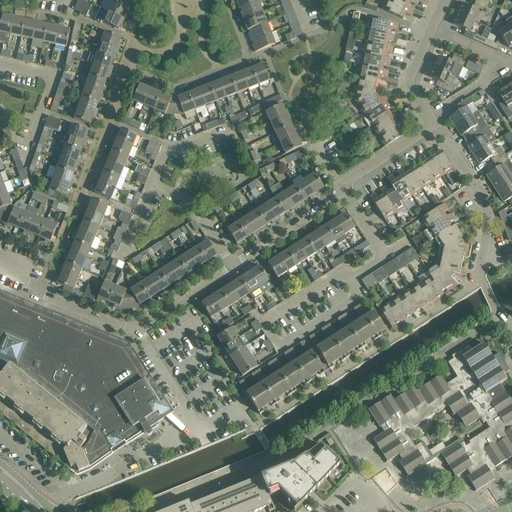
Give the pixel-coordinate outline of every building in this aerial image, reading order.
[(108,0),(103,0),(99,8),(105,11),(124,19),(123,18),(124,15),(126,15),(129,9),(110,0),(108,0)] [(109,0),(110,0),(129,9),(129,8),(128,8),(129,4),(130,5),(132,0),(109,0)] [(236,2),(239,9),(258,1),(257,0),(237,0),(238,2),(236,2)] [(413,9),(408,7),(408,8),(390,0),(387,0),(383,10),(402,19),(405,13),(410,16),(413,9)] [(262,12),(258,1),(239,9),(240,9),(242,12),(240,13),(243,19),(262,12)] [(487,9),(488,4),(475,1),(474,6),(487,9)] [(461,4),(457,14),(474,21),(478,11),(461,4)] [(124,19),(105,11),(100,22),(118,29),(120,25),(121,26),(124,19)] [(266,23),(262,12),(243,19),(243,20),(245,19),(246,23),(245,24),(247,30),(266,23)] [(2,15),(0,24),(0,41),(8,43),(10,35),(14,16),(9,14),(9,17),(2,15)] [(474,21),(457,14),(452,24),(469,32),(474,21)] [(19,17),(14,16),(10,35),(21,37),(25,20),(19,19),(19,17)] [(371,18),(369,30),(390,35),(390,34),(391,29),(397,30),(398,24),(371,18)] [(31,22),(25,20),(21,37),(32,40),(36,21),(31,19),(31,22)] [(32,40),(31,47),(42,49),(43,42),(47,25),(41,24),(41,22),(36,21),(32,40)] [(75,21),(72,34),(78,35),(79,31),(81,24),(75,21)] [(270,34),(266,23),(247,30),(247,31),(249,30),(250,34),(249,34),(251,41),(270,34)] [(43,42),(54,45),(59,25),(54,24),(53,26),(47,25),(43,42)] [(64,27),(59,25),(54,45),(66,47),(70,30),(63,29),(64,27)] [(511,45),(511,32),(508,26),(499,32),(509,48),(511,45)] [(387,46),(388,41),(394,42),(396,35),(390,34),(390,35),(369,30),(366,42),(387,47),(387,46)] [(104,32),(100,43),(119,50),(120,45),(118,44),(121,38),(104,32)] [(275,44),(270,34),(251,41),(253,41),(254,44),(253,45),(255,52),(275,44)] [(472,39),(484,45),(487,40),(475,34),(472,39)] [(353,39),(348,38),(346,50),(352,51),(355,40),(353,39)] [(499,45),(487,40),(484,45),(497,50),(499,45)] [(366,42),(363,54),(385,58),(386,53),(392,54),(393,47),(387,46),(387,47),(366,42)] [(117,54),(119,50),(100,43),(96,54),(113,60),(115,54),(117,54)] [(87,63),(93,65),(111,71),(113,66),(111,66),(113,60),(96,54),(91,52),(87,63)] [(382,70),(382,69),(383,64),(389,66),(391,59),(385,58),(363,54),(361,65),(382,70)] [(433,67),(450,74),(458,78),(465,62),(453,57),(450,62),(438,56),(433,67)] [(469,61),(465,68),(480,75),(483,67),(469,61)] [(272,79),(269,80),(262,62),(257,64),(258,66),(252,69),(258,85),(269,81),(270,83),(273,82),(272,79)] [(109,76),(111,71),(93,65),(89,75),(105,81),(107,75),(109,76)] [(361,65),(358,77),(379,82),(380,81),(381,76),(386,78),(388,71),(382,69),(382,70),(361,65)] [(450,74),(433,67),(428,77),(441,82),(439,87),(451,93),(453,88),(445,84),(450,74)] [(247,89),(258,85),(252,69),(246,71),(245,69),(240,71),(247,89)] [(237,93),(247,89),(240,71),(236,73),(236,75),(230,77),(237,93)] [(89,75),(85,86),(104,93),(105,88),(103,87),(105,81),(89,75)] [(226,97),(237,93),(230,77),(225,79),(224,77),(219,79),(226,97)] [(377,93),(378,88),(384,89),(385,83),(380,81),(379,82),(358,77),(354,98),(377,94),(377,93)] [(216,102),(226,97),(219,79),(214,81),(215,83),(209,85),(216,102)] [(132,101),(143,105),(151,87),(146,85),(145,87),(139,85),(132,101)] [(205,106),(216,102),(209,85),(203,88),(203,86),(198,87),(205,106)] [(511,114),(508,108),(511,105),(511,94),(506,85),(497,91),(505,104),(500,107),(508,119),(511,116),(511,114)] [(85,86),(81,97),(98,103),(100,97),(102,97),(104,93),(85,86)] [(155,89),(151,87),(143,105),(154,110),(160,93),(155,91),(155,89)] [(194,91),(188,94),(194,110),(195,110),(205,106),(198,87),(193,89),(194,91)] [(166,96),(160,93),(154,110),(152,112),(154,113),(155,110),(165,114),(174,114),(174,96),(172,96),(167,94),(166,96)] [(194,113),(196,112),(195,110),(194,110),(188,94),(182,96),(181,94),(177,96),(174,96),(174,114),(183,114),(193,110),(194,113)] [(354,98),(365,116),(388,101),(385,95),(380,99),(378,94),(377,94),(354,98)] [(81,97),(78,108),(96,114),(98,109),(96,109),(98,103),(81,97)] [(460,110),(449,117),(455,126),(472,116),(466,107),(472,103),(469,98),(457,105),(460,110)] [(392,106),(388,101),(365,116),(372,126),(390,114),(390,113),(387,109),(392,106)] [(257,113),(268,108),(265,102),(254,107),(257,113)] [(265,112),(270,123),(288,114),(286,110),(284,111),(281,104),(265,112)] [(94,119),(96,114),(78,108),(74,119),(90,125),(92,118),(94,119)] [(398,116),(395,110),(390,113),(390,114),(372,126),(378,136),(397,124),(396,124),(393,119),(398,116)] [(472,116),(455,126),(461,135),(464,134),(467,139),(487,126),(478,112),(472,116)] [(498,113),(492,116),(495,121),(501,118),(498,113)] [(270,123),(275,133),(291,125),(288,120),(290,119),(288,114),(270,123)] [(48,116),(44,128),(50,130),(53,131),(58,132),(60,127),(62,121),(54,118),(48,116)] [(401,120),(396,124),(397,124),(378,136),(385,146),(403,135),(400,129),(405,126),(401,120)] [(174,123),(177,130),(182,128),(179,121),(174,123)] [(147,126),(136,122),(134,128),(144,132),(147,126)] [(72,125),(68,136),(86,142),(88,138),(86,137),(88,130),(72,125)] [(275,133),(280,143),(298,135),(296,130),(294,131),(291,125),(275,133)] [(474,155),(496,141),(487,126),(467,139),(470,144),(468,146),(474,155)] [(137,135),(121,129),(118,135),(116,134),(114,139),(132,146),(137,135)] [(86,142),(68,136),(62,134),(59,145),(64,147),(80,152),(82,146),(85,147),(86,142)] [(298,135),(280,143),(285,154),(301,146),(298,140),(300,139),(298,135)] [(128,157),(132,146),(114,139),(112,144),(114,144),(112,150),(128,157)] [(496,141),(474,155),(480,164),(490,157),(493,162),(505,155),(500,146),(494,150),(490,145),(496,141)] [(155,143),(153,149),(151,154),(157,156),(161,145),(155,143)] [(64,147),(60,157),(79,164),(80,159),(78,158),(80,152),(64,147)] [(433,149),(427,153),(430,158),(431,158),(443,176),(445,174),(453,186),(461,181),(453,169),(441,151),(440,151),(436,154),(433,149)] [(128,157),(112,150),(109,156),(107,155),(105,160),(123,167),(128,157)] [(497,167),(486,174),(492,184),(509,173),(511,170),(511,165),(511,164),(505,155),(493,162),(497,167)] [(432,182),(443,176),(431,158),(430,158),(426,161),(423,156),(417,159),(420,164),(421,164),(432,182)] [(79,164),(60,157),(56,168),(73,174),(75,168),(77,169),(79,164)] [(105,165),(103,171),(119,178),(123,167),(105,160),(103,165),(105,165)] [(422,189),(432,182),(421,164),(420,164),(416,167),(413,162),(407,166),(410,171),(411,171),(422,189)] [(148,177),(150,173),(151,170),(138,165),(135,172),(139,174),(148,177)] [(56,168),(53,179),(71,185),(73,181),(71,180),(73,174),(56,168)] [(412,195),(422,189),(411,171),(410,171),(406,174),(403,169),(397,172),(400,177),(401,177),(412,195)] [(511,170),(509,173),(492,184),(498,193),(511,183),(511,178),(511,177),(511,175),(511,170)] [(119,178),(103,171),(101,177),(99,176),(97,181),(115,188),(119,178)] [(324,188),(314,173),(304,180),(315,196),(319,193),(318,192),(324,188)] [(145,185),(148,177),(139,174),(136,182),(145,185)] [(402,202),(403,201),(412,195),(401,177),(400,177),(396,180),(393,175),(387,179),(393,189),(394,189),(402,202)] [(47,195),(53,197),(55,192),(65,196),(67,189),(69,190),(71,185),(53,179),(47,195)] [(304,180),(294,186),(304,201),(309,197),(310,199),(315,196),(304,180)] [(3,183),(0,184),(0,196),(7,194),(13,191),(9,181),(3,183)] [(110,199),(115,188),(97,181),(95,186),(97,187),(94,193),(110,199)] [(279,183),(269,189),(275,198),(285,213),(290,209),(291,211),(296,209),(285,192),(279,183)] [(511,183),(498,193),(504,202),(511,196),(511,183)] [(304,201),(294,186),(285,192),(296,209),(300,206),(299,204),(304,201)] [(406,206),(403,201),(402,202),(394,189),(393,189),(391,190),(389,192),(386,187),(380,190),(383,195),(395,213),(406,206)] [(376,193),(370,197),(385,220),(387,224),(389,222),(387,219),(395,213),(383,195),(379,198),(376,193)] [(7,194),(0,196),(0,218),(12,206),(11,205),(7,194)] [(135,209),(139,199),(133,196),(132,201),(127,199),(124,205),(135,209)] [(108,205),(92,198),(89,205),(87,204),(85,209),(103,216),(108,205)] [(285,213),(275,198),(266,204),(276,221),(281,218),(279,216),(285,213)] [(446,217),(443,212),(448,209),(444,203),(421,218),(428,229),(446,217)] [(266,204),(256,211),(266,225),(271,222),(272,224),(276,221),(266,204)] [(14,208),(12,206),(0,218),(0,219),(6,226),(11,228),(12,226),(18,228),(25,212),(14,208)] [(99,227),(103,216),(85,209),(83,213),(85,214),(83,220),(99,227)] [(501,211),(498,213),(501,221),(509,240),(511,238),(511,219),(507,222),(505,219),(508,218),(507,216),(504,209),(501,211)] [(123,221),(122,224),(128,226),(132,215),(121,211),(118,218),(123,221)] [(266,225),(256,211),(247,217),(257,233),(262,230),(260,229),(266,225)] [(23,233),(28,235),(35,217),(25,212),(18,228),(24,231),(23,233)] [(338,215),(334,218),(344,234),(354,228),(345,213),(339,217),(338,215)] [(428,229),(423,232),(430,242),(434,239),(453,227),(452,227),(450,222),(455,219),(451,213),(446,217),(428,229)] [(39,237),(46,221),(35,217),(28,235),(32,237),(33,235),(39,237)] [(247,217),(237,223),(246,238),(252,234),(253,236),(257,233),(247,217)] [(331,223),(325,226),(335,241),(338,245),(347,239),(344,234),(334,218),(329,221),(331,223)] [(99,227),(83,220),(81,226),(79,225),(77,230),(95,237),(99,227)] [(57,226),(46,221),(39,237),(45,240),(44,242),(49,244),(57,226)] [(246,238),(237,223),(227,229),(238,246),(242,243),(241,241),(246,238)] [(438,256),(462,262),(463,256),(466,257),(467,250),(468,243),(468,241),(464,235),(464,234),(461,229),(458,230),(455,225),(452,227),(453,227),(434,239),(440,247),(438,256)] [(319,228),(315,230),(325,247),(335,241),(325,226),(320,229),(319,228)] [(90,248),(95,237),(77,230),(75,234),(77,235),(74,241),(90,248)] [(306,238),(316,253),(325,247),(315,230),(310,233),(311,235),(306,238)] [(416,236),(411,239),(418,249),(423,246),(416,236)] [(300,240),(295,243),(306,259),(316,253),(306,238),(301,242),(300,240)] [(90,248),(74,241),(72,247),(70,246),(68,251),(86,258),(90,248)] [(208,241),(197,247),(207,262),(212,258),(213,260),(218,257),(208,241)] [(358,246),(354,249),(357,254),(370,246),(366,241),(358,246)] [(287,251),(297,265),(306,259),(295,243),(291,245),(292,247),(287,251)] [(207,262),(197,247),(188,253),(198,270),(203,267),(202,265),(207,262)] [(412,248),(402,254),(408,264),(419,258),(412,248)] [(90,260),(86,258),(68,251),(66,255),(68,256),(66,262),(82,269),(86,271),(90,260)] [(281,252),(276,255),(287,272),(297,265),(287,251),(282,254),(281,252)] [(188,253),(178,259),(188,274),(193,271),(194,272),(198,270),(188,253)] [(402,254),(392,261),(398,271),(408,264),(402,254)] [(267,263),(277,278),(287,272),(276,255),(272,258),(273,260),(267,263)] [(339,258),(334,261),(338,266),(342,264),(348,260),(344,255),(339,258)] [(441,292),(446,289),(447,291),(453,288),(453,287),(458,284),(460,281),(461,274),(462,275),(463,268),(460,267),(462,262),(438,256),(435,266),(427,272),(430,277),(431,276),(441,292)] [(188,274),(178,259),(169,266),(179,282),(184,279),(182,277),(188,274)] [(392,261),(381,267),(388,277),(398,271),(392,261)] [(82,269),(66,262),(63,268),(61,267),(59,272),(77,279),(82,269)] [(111,265),(108,272),(114,274),(117,267),(116,266),(111,265)] [(169,266),(159,272),(169,286),(174,283),(175,285),(179,282),(169,266)] [(253,268),(248,271),(259,287),(269,281),(259,266),(254,270),(253,268)] [(388,277),(381,267),(371,274),(378,284),(388,277)] [(245,275),(240,279),(249,293),(253,300),(263,294),(259,287),(248,271),(244,273),(245,275)] [(71,294),(77,279),(59,272),(57,277),(59,277),(57,284),(64,287),(62,290),(71,294)] [(159,272),(149,278),(160,294),(164,292),(163,290),(169,286),(159,272)] [(361,280),(367,291),(378,284),(371,274),(361,280)] [(433,301),(439,297),(443,294),(441,292),(431,276),(430,277),(421,283),(431,299),(431,298),(433,301)] [(160,294),(149,278),(140,284),(149,299),(155,295),(156,297),(160,294)] [(233,280),(229,283),(240,299),(249,293),(240,279),(235,282),(233,280)] [(104,282),(97,300),(102,302),(103,300),(108,302),(115,286),(104,282)] [(226,287),(221,291),(230,306),(240,299),(229,283),(225,286),(226,287)] [(421,283),(410,289),(420,305),(421,305),(422,307),(433,301),(431,298),(431,299),(421,283)] [(98,288),(92,285),(88,284),(82,298),(92,303),(98,288)] [(144,302),(149,299),(140,284),(130,290),(128,291),(130,308),(140,307),(145,304),(144,302)] [(115,286),(108,302),(114,305),(113,307),(119,309),(130,308),(128,291),(126,291),(115,286)] [(411,311),(412,314),(422,307),(421,305),(420,305),(410,289),(400,296),(410,312),(411,311)] [(2,291),(0,290),(0,315),(9,294),(2,291)] [(214,293),(210,295),(221,312),(230,306),(221,291),(215,294),(214,293)] [(44,330),(47,325),(52,312),(40,307),(18,298),(9,294),(0,315),(0,330),(4,334),(21,340),(26,330),(42,336),(44,330)] [(221,312),(210,295),(206,298),(207,300),(201,304),(211,318),(221,312)] [(400,296),(390,302),(400,318),(401,318),(402,320),(412,314),(411,311),(410,312),(400,296)] [(390,302),(379,309),(391,328),(402,320),(401,318),(400,318),(390,302)] [(362,303),(357,306),(363,314),(367,311),(362,303)] [(357,306),(353,308),(359,317),(363,314),(357,306)] [(65,373),(66,372),(78,344),(89,349),(97,330),(52,312),(47,325),(44,330),(55,335),(44,363),(45,365),(54,368),(55,368),(56,369),(65,373)] [(373,312),(365,317),(378,338),(382,335),(380,332),(385,329),(373,312)] [(346,313),(341,316),(347,324),(351,322),(346,313)] [(342,327),(347,324),(341,316),(337,319),(342,327)] [(378,338),(365,317),(357,322),(368,340),(372,338),(374,340),(378,338)] [(357,322),(349,327),(362,348),(366,345),(364,343),(368,340),(357,322)] [(329,324),(325,327),(331,335),(335,332),(329,324)] [(325,327),(321,329),(326,338),(331,335),(325,327)] [(362,348),(349,327),(341,333),(352,351),(356,348),(358,351),(362,348)] [(219,344),(222,348),(238,338),(232,328),(217,337),(221,343),(219,344)] [(22,354),(33,358),(42,336),(26,330),(21,340),(27,343),(22,354)] [(44,330),(42,336),(33,358),(44,363),(55,335),(44,330)] [(97,330),(89,349),(79,374),(109,421),(119,414),(126,425),(135,419),(143,431),(145,434),(146,435),(148,436),(149,436),(151,435),(151,434),(151,432),(151,431),(149,427),(172,412),(128,343),(97,330)] [(341,333),(332,338),(346,358),(350,356),(348,353),(352,351),(341,333)] [(313,334),(309,337),(314,345),(319,343),(313,334)] [(230,357),(244,347),(238,338),(222,348),(224,352),(226,351),(230,357)] [(346,358),(332,338),(324,343),(336,361),(340,358),(342,361),(346,358)] [(304,340),(299,343),(305,352),(309,349),(304,340)] [(324,343),(316,349),(327,366),(329,369),(330,369),(334,366),(332,364),(336,361),(324,343)] [(419,390),(417,386),(394,401),(391,395),(368,410),(380,427),(381,427),(384,431),(372,440),(386,462),(399,454),(402,459),(399,461),(408,476),(427,464),(440,455),(442,454),(449,465),(447,466),(449,465),(456,476),(454,477),(454,478),(467,469),(470,474),(466,477),(466,478),(468,477),(476,490),(475,491),(475,492),(495,479),(490,473),(496,469),(495,467),(505,460),(507,462),(506,460),(511,456),(511,402),(506,393),(508,392),(507,391),(505,392),(500,384),(506,379),(503,374),(507,372),(510,370),(504,362),(499,353),(492,357),(483,343),(472,350),(469,345),(451,356),(453,359),(447,362),(457,377),(446,384),(441,376),(419,390)] [(78,377),(79,374),(89,349),(78,344),(66,372),(69,374),(74,376),(77,377),(78,377)] [(231,363),(234,367),(251,357),(244,347),(230,357),(233,362),(231,363)] [(297,356),(292,348),(287,351),(293,359),(297,356)] [(327,366),(316,349),(312,351),(323,369),(327,366)] [(287,351),(283,353),(289,362),(293,359),(287,351)] [(312,351),(303,357),(314,375),(318,372),(320,375),(324,373),(325,372),(323,369),(312,351)] [(239,370),(242,376),(257,367),(251,357),(234,367),(237,372),(239,370)] [(314,375),(303,357),(295,362),(308,383),(312,380),(310,377),(314,375)] [(276,358),(271,361),(277,370),(281,367),(276,358)] [(277,370),(271,361),(267,364),(273,372),(277,370)] [(295,362),(287,367),(298,385),(302,383),(304,385),(308,383),(295,362)] [(8,367),(0,375),(0,408),(63,461),(66,459),(69,465),(74,463),(75,465),(90,447),(89,445),(83,439),(88,432),(59,408),(52,403),(30,385),(35,372),(28,369),(28,368),(19,364),(8,367)] [(298,385),(287,367),(279,373),(292,393),(296,391),(294,388),(298,385)] [(265,377),(259,369),(255,372),(261,380),(265,377)] [(52,403),(62,383),(61,382),(52,378),(51,378),(46,376),(45,375),(36,371),(35,372),(30,385),(52,403)] [(255,372),(251,374),(256,383),(261,380),(255,372)] [(279,373),(271,378),(282,396),(286,393),(288,396),(292,393),(279,373)] [(282,396),(271,378),(263,383),(276,404),(280,401),(278,398),(282,396)] [(239,382),(244,391),(248,388),(243,380),(239,382)] [(63,383),(62,383),(52,403),(59,408),(79,397),(79,396),(79,395),(78,395),(78,394),(77,393),(76,393),(75,392),(74,392),(73,392),(72,392),(69,390),(69,389),(69,388),(68,387),(68,386),(67,385),(67,384),(66,384),(65,383),(64,383),(63,383)] [(263,383),(254,388),(266,406),(270,404),(272,406),(276,404),(263,383)] [(254,388),(246,394),(259,414),(264,411),(262,409),(266,406),(254,388)] [(98,427),(79,397),(59,408),(88,432),(98,427)] [(114,431),(115,432),(126,425),(119,414),(109,421),(108,421),(109,422),(109,423),(114,431)] [(115,432),(122,442),(125,443),(143,431),(135,419),(126,425),(115,432)] [(111,452),(112,447),(107,439),(106,438),(98,427),(88,432),(83,439),(90,447),(75,465),(78,472),(89,468),(111,452)] [(340,464),(328,453),(320,445),(292,464),(291,464),(291,465),(316,489),(340,464)] [(285,467),(273,471),(261,477),(269,498),(281,493),(297,508),(293,511),(294,511),(311,493),(316,489),(291,465),(291,464),(285,467)] [(261,477),(227,490),(234,511),(255,511),(272,505),(269,498),(261,477)] [(185,491),(197,486),(194,480),(182,485),(185,491)] [(234,511),(227,490),(190,505),(192,511),(234,511)] [(192,511),(190,505),(188,501),(160,511),(192,511)]
